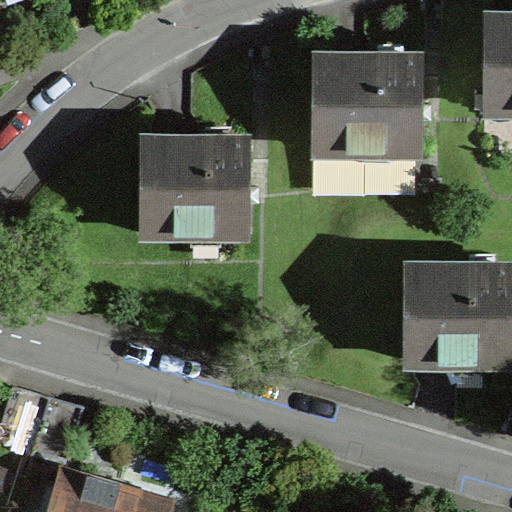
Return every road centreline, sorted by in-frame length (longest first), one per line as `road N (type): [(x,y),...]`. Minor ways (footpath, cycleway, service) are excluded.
road 1 (residential): [(0,328),(511,476)]
road 2 (residential): [(0,169),(139,41),(266,0)]
